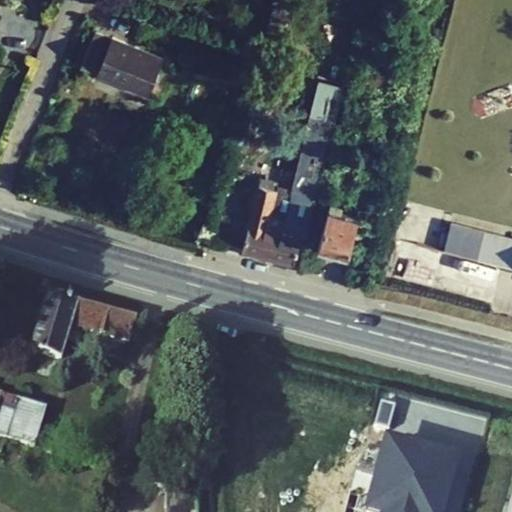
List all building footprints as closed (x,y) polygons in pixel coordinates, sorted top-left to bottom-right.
[(103,5),(91,42),(155,70),(172,32),(103,5)] [(329,142),(312,209),(355,220),(365,185),(337,177),(344,145),(329,142)] [(265,162),(246,219),(300,232),(319,158),(309,155),(306,165),(298,164),(293,185),(286,184),(282,196),(273,193),(281,167),(265,162)] [(511,233),(508,232),(500,261),(511,264),(511,233)] [(147,317),(58,294),(44,347),(74,355),(81,327),(140,343),(147,317)] [(208,333),(173,326),(170,345),(205,351),(208,333)] [(60,410),(0,394),(0,441),(48,454),(60,410)] [(445,511),(458,462),(384,444),(367,511),(445,511)] [(211,511),(211,477),(158,464),(154,482),(179,488),(178,511),(211,511)]
